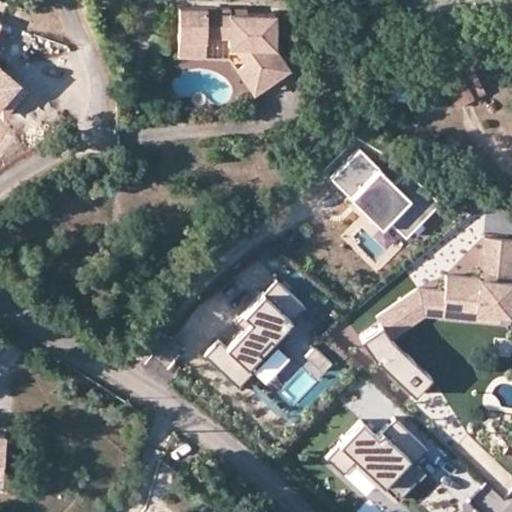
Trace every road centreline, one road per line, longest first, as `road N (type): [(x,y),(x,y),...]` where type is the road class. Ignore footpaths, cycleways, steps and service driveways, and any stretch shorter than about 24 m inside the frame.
road 1 (residential): [(0,294),(288,491),(305,511)]
road 2 (residential): [(0,183),(109,113),(68,0)]
